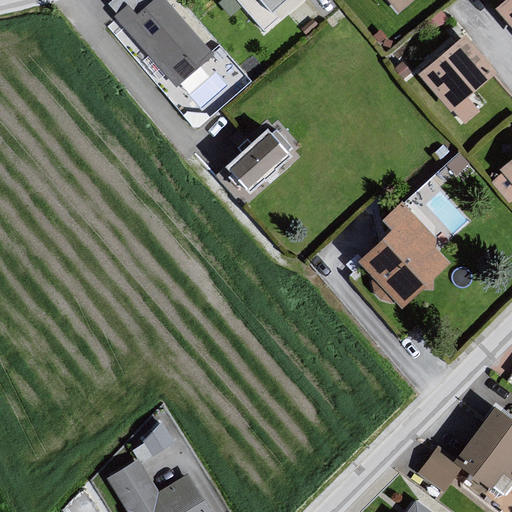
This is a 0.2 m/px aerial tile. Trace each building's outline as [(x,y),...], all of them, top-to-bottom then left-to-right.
[(211,51),(164,0),(110,0),(106,4),(176,83),(211,51)] [(302,0),(262,0),(278,19),(302,0)] [(385,0),(396,12),(410,0),(385,0)] [(511,3),(503,12),(511,23),(511,3)] [(468,40),(423,75),(464,129),(487,114),(479,97),(501,77),(468,40)] [(271,130),(227,168),(249,193),(293,155),(271,130)] [(511,164),(500,175),(511,186),(511,164)] [(394,232),(363,262),(407,310),(453,264),(403,212),(389,226),(394,232)] [(511,413),(500,405),(458,459),(496,488),(511,475),(511,413)] [(174,441),(162,422),(143,443),(132,449),(137,460),(139,463),(174,441)] [(137,460),(104,479),(123,511),(209,511),(187,474),(156,492),(139,463),(137,460)]
